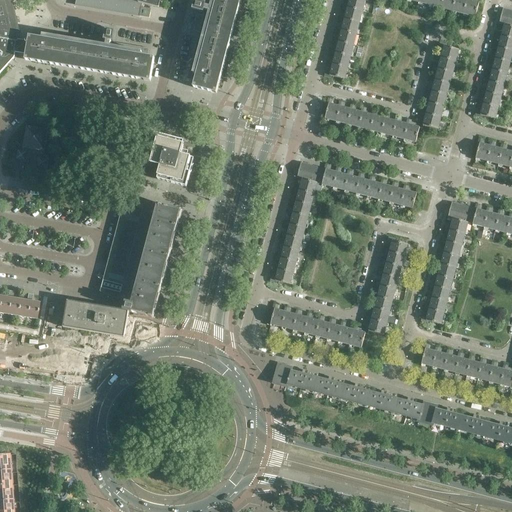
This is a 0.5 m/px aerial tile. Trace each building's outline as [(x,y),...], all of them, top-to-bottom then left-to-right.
[(13,6),(12,0),(0,0),(0,74),(15,58),(16,53),(26,55),(28,43),(18,41),(19,31),(13,6)] [(114,12),(116,0),(109,0),(108,11),(114,12)] [(121,13),(123,0),(122,0),(116,0),(114,12),(121,13)] [(127,14),(129,1),(123,0),(121,13),(127,14)] [(139,0),(138,3),(142,4),(159,8),(161,0),(139,0)] [(207,0),(207,4),(198,2),(195,11),(204,14),(202,21),(194,51),(187,79),(195,81),(193,88),(217,94),(226,59),(234,30),(241,1),(241,0),(207,0)] [(363,12),(366,1),(363,0),(349,0),(348,6),(343,4),(342,9),(347,10),(348,8),(363,12)] [(441,9),(443,0),(431,0),(430,6),(441,9)] [(455,0),(443,0),(441,9),(453,12),(455,0)] [(464,15),(467,0),(455,0),(453,12),(464,15)] [(475,18),(479,3),(470,0),(467,0),(464,15),(475,18)] [(133,15),(136,2),(129,1),(127,14),(133,15)] [(140,16),(141,8),(142,4),(138,3),(136,2),(133,15),(140,16)] [(149,18),(150,10),(141,8),(140,16),(149,18)] [(360,23),(363,12),(348,8),(347,10),(345,17),(340,16),(339,20),(344,21),(345,19),(360,23)] [(508,26),(511,11),(503,9),(499,24),(505,25),(508,26)] [(357,34),(360,23),(345,19),(344,21),(342,28),(337,27),(336,31),(341,33),(342,30),(357,34)] [(511,39),(511,26),(508,26),(505,25),(502,34),(497,33),(496,37),(501,39),(502,36),(511,39)] [(151,82),(155,58),(148,57),(149,49),(114,43),(116,34),(106,32),(104,41),(38,30),(36,38),(29,37),(28,43),(26,55),(25,61),(151,82)] [(354,46),(357,34),(342,30),(341,33),(339,40),(334,38),(333,42),(338,44),(339,42),(354,46)] [(511,51),(511,39),(502,36),(501,39),(499,46),(494,44),(493,49),(498,50),(499,48),(511,51)] [(351,57),(354,46),(339,42),(338,44),(336,51),(331,49),(330,54),(335,55),(336,53),(351,57)] [(456,62),(459,50),(448,47),(448,45),(440,43),(438,47),(444,49),(442,56),(441,58),(456,62)] [(510,63),(511,57),(511,51),(499,48),(498,50),(496,57),(491,56),(490,60),(495,61),(496,59),(510,63)] [(348,68),(351,57),(336,53),(335,55),(334,62),(328,61),(327,65),(332,66),(333,64),(348,68)] [(453,73),(456,62),(441,58),(442,56),(437,54),(435,59),(441,60),(439,67),(438,69),(453,73)] [(508,74),(510,63),(496,59),(495,61),(493,68),(488,67),(487,71),(492,73),(493,70),(508,74)] [(345,80),(348,68),(333,64),(332,66),(330,74),(325,72),(324,76),(329,78),(330,76),(345,80)] [(450,85),(453,73),(438,69),(439,67),(434,66),(433,70),(438,71),(436,78),(435,81),(450,85)] [(505,86),(508,74),(493,70),(492,73),(490,79),(485,78),(484,82),(489,84),(490,82),(505,86)] [(447,96),(450,85),(435,81),(436,78),(431,77),(430,81),(435,83),(433,90),(433,92),(447,96)] [(502,97),(505,86),(490,82),(489,84),(487,91),(482,89),(481,94),(486,95),(487,93),(502,97)] [(444,107),(447,96),(433,92),(433,90),(428,88),(427,93),(432,94),(430,101),(430,103),(444,107)] [(499,108),(502,97),(487,93),(486,95),(484,102),(479,101),(478,105),(483,106),(484,104),(499,108)] [(337,122),(341,107),(338,106),(331,104),(333,99),(328,98),(326,107),(328,107),(325,119),(337,122)] [(441,119),(444,107),(430,103),(430,101),(425,100),(424,104),(429,106),(427,113),(427,115),(441,119)] [(352,110),(350,109),(343,107),(344,102),(340,101),(338,106),(341,107),(337,122),(348,125),(352,110)] [(359,128),(363,113),(361,112),(354,110),(355,105),(351,104),(350,109),(352,110),(348,125),(359,128)] [(496,120),(499,108),(484,104),(483,106),(481,113),(476,112),(475,116),(480,118),(481,116),(496,120)] [(374,116),(372,115),(365,113),(367,108),(362,107),(361,112),(363,113),(359,128),(371,131),(374,116)] [(382,134),(386,119),(383,118),(376,117),(378,111),(374,110),(372,115),(374,116),(371,131),(382,134)] [(438,130),(441,119),(427,115),(427,113),(422,111),(421,115),(426,117),(424,126),(438,130)] [(397,122),(395,121),(388,120),(389,114),(385,113),(383,118),(386,119),(382,134),(393,137),(397,122)] [(408,125),(406,125),(399,123),(400,117),(396,116),(395,121),(397,122),(393,137),(404,140),(408,125)] [(416,143),(420,128),(410,126),(412,120),(407,119),(406,125),(408,125),(404,140),(416,143)] [(44,155),(48,130),(27,126),(22,151),(18,151),(17,159),(16,159),(21,160),(19,173),(23,174),(25,163),(37,165),(36,168),(47,170),(49,157),(48,156),(44,155)] [(187,188),(194,159),(191,158),(191,157),(185,156),(181,155),(182,151),(184,145),(183,145),(184,141),(155,134),(148,163),(151,164),(161,167),(158,177),(159,177),(158,180),(187,188)] [(487,162),(491,147),(489,146),(482,144),(483,139),(479,138),(477,147),(479,147),(476,159),(487,162)] [(499,165),(502,150),(500,149),(493,147),(495,142),(490,141),(489,146),(491,147),(487,162),(499,165)] [(510,168),(511,159),(511,152),(505,150),(506,145),(502,144),(500,149),(502,150),(499,165),(510,168)] [(311,181),(315,167),(301,163),(297,178),(303,180),(303,179),(311,181)] [(338,173),(335,172),(328,170),(330,165),(325,164),(324,169),(326,170),(322,185),(334,188),(338,173)] [(326,170),(324,169),(315,167),(311,181),(317,183),(322,185),(326,170)] [(345,191),(349,176),(347,175),(340,174),(341,168),(337,167),(335,172),(338,173),(334,188),(345,191)] [(360,179),(358,178),(351,176),(352,171),(348,170),(347,175),(349,176),(345,191),(356,194),(360,179)] [(369,181),(362,179),(364,174),(359,173),(358,178),(360,179),(356,194),(367,197),(371,182),(369,181)] [(379,200),(383,185),(380,184),(373,182),(375,177),(371,176),(369,181),(371,182),(367,197),(379,200)] [(314,195),(317,183),(311,181),(303,179),(303,180),(300,189),(295,187),(294,191),(299,193),(300,191),(314,195)] [(390,203),(394,188),(392,187),(385,185),(386,180),(382,179),(380,184),(383,185),(379,200),(390,203)] [(405,191),(403,190),(396,188),(397,183),(393,182),(392,187),(394,188),(390,203),(401,206),(405,191)] [(413,209),(417,194),(407,191),(409,186),(404,185),(403,190),(405,191),(401,206),(413,209)] [(311,206),(314,195),(300,191),(299,193),(297,200),(292,198),(291,203),(296,204),(297,202),(311,206)] [(152,318),(181,211),(151,203),(151,205),(137,202),(125,199),(100,292),(125,302),(123,310),(152,318)] [(308,217),(311,206),(297,202),(296,204),(294,211),(289,210),(288,214),(293,215),(294,213),(308,217)] [(462,221),(466,207),(452,203),(448,218),(453,219),(462,221)] [(488,213),(486,212),(479,210),(481,205),(476,204),(475,209),(477,210),(473,225),(484,228),(488,213)] [(474,209),(466,207),(462,221),(468,223),(473,225),(477,210),(475,209),(474,209)] [(496,231),(500,216),(497,215),(490,213),(492,208),(487,207),(486,212),(488,213),(484,228),(496,231)] [(507,234),(511,219),(509,218),(502,216),(503,211),(499,210),(497,215),(500,216),(496,231),(507,234)] [(306,228),(308,217),(294,213),(293,215),(291,222),(286,221),(285,225),(290,227),(291,224),(306,228)] [(465,234),(468,223),(462,221),(453,219),(451,228),(445,227),(444,231),(450,233),(450,230),(465,234)] [(303,240),(306,228),(291,224),(290,227),(288,234),(283,232),(282,236),(287,238),(288,236),(303,240)] [(462,246),(465,234),(450,230),(450,233),(448,240),(442,238),(441,243),(447,244),(447,242),(462,246)] [(300,251),(303,240),(288,236),(287,238),(285,245),(280,244),(279,248),(284,249),(285,247),(300,251)] [(405,256),(408,245),(396,242),(397,239),(388,237),(387,241),(392,243),(391,250),(390,252),(405,256)] [(459,257),(462,246),(447,242),(447,244),(445,251),(439,250),(438,254),(444,255),(444,253),(459,257)] [(297,262),(300,251),(285,247),(284,249),(282,256),(277,255),(276,259),(281,260),(282,258),(297,262)] [(402,267),(405,256),(390,252),(391,250),(385,248),(384,253),(389,254),(388,261),(387,263),(402,267)] [(456,268),(459,257),(444,253),(444,255),(442,262),(437,261),(435,265),(441,267),(441,264),(456,268)] [(294,274),(297,262),(282,258),(281,260),(279,268),(274,266),(273,271),(278,272),(279,270),(294,274)] [(399,279),(402,267),(387,263),(388,261),(382,260),(381,264),(386,265),(385,272),(384,275),(399,279)] [(453,279),(456,268),(441,264),(441,267),(439,274),(434,272),(432,276),(438,278),(438,275),(453,279)] [(291,285),(294,274),(279,270),(278,272),(276,279),(271,278),(270,282),(279,284),(279,282),(283,283),(291,285)] [(396,290),(399,279),(384,275),(385,272),(379,271),(378,275),(383,277),(381,284),(381,286),(396,290)] [(450,291),(453,279),(438,275),(438,278),(436,285),(431,283),(429,288),(435,289),(435,287),(450,291)] [(393,301),(396,290),(381,286),(381,284),(376,282),(375,287),(380,288),(378,295),(378,297),(393,301)] [(447,302),(450,291),(435,287),(435,289),(433,296),(428,295),(426,299),(432,300),(432,298),(447,302)] [(0,313),(17,316),(20,300),(12,298),(14,292),(9,291),(8,298),(1,296),(0,300),(0,313)] [(36,319),(39,303),(32,302),(33,295),(28,294),(27,301),(20,300),(17,316),(36,319)] [(390,313),(393,301),(378,297),(378,295),(373,294),(372,298),(377,299),(375,306),(375,308),(390,313)] [(444,313),(447,302),(432,298),(432,300),(430,307),(425,306),(424,310),(429,312),(429,309),(444,313)] [(125,338),(129,312),(68,302),(64,327),(63,327),(63,328),(125,338)] [(286,313),(284,312),(277,310),(278,305),(274,304),(272,312),(274,313),(271,324),(282,327),(286,313)] [(387,324),(390,313),(375,308),(375,306),(370,305),(369,309),(374,311),(372,318),(372,320),(387,324)] [(294,330),(297,315),(295,315),(288,313),(290,308),(286,307),(284,312),(286,313),(282,327),(294,330)] [(441,325),(444,313),(429,309),(429,312),(427,319),(422,317),(421,322),(429,324),(430,322),(441,325)] [(305,333),(309,319),(307,318),(300,316),(301,311),(297,310),(295,315),(297,315),(294,330),(305,333)] [(320,321),(318,321),(311,319),(312,314),(308,313),(307,318),(309,319),(305,333),(316,336),(320,321)] [(327,339),(331,324),(329,324),(322,322),(324,317),(319,316),(318,321),(320,321),(316,336),(327,339)] [(384,335),(387,324),(372,320),(372,318),(367,316),(366,320),(371,322),(369,331),(384,335)] [(343,327),(341,327),(333,325),(335,320),(331,319),(329,324),(331,324),(327,339),(339,342),(343,327)] [(354,330),(352,330),(345,328),(346,323),(342,322),(341,327),(343,327),(339,342),(350,345),(354,330)] [(361,348),(365,334),(365,333),(356,331),(357,326),(353,325),(352,330),(354,330),(350,345),(361,348)] [(433,367),(437,352),(435,352),(428,350),(429,345),(425,343),(422,352),(425,353),(422,364),(433,367)] [(448,355),(446,355),(439,353),(441,348),(436,346),(435,352),(437,352),(433,367),(445,370),(448,355)] [(460,358),(458,358),(451,356),(452,351),(448,349),(446,355),(448,355),(445,370),(456,373),(460,358)] [(467,376),(471,361),(469,361),(462,359),(463,354),(459,352),(458,358),(460,358),(456,373),(467,376)] [(478,379),(482,364),(480,364),(473,362),(474,357),(470,355),(469,361),(471,361),(467,376),(478,379)] [(494,367),(491,367),(484,365),(486,359),(482,358),(480,364),(482,364),(478,379),(490,382),(494,367)] [(501,385),(505,370),(503,370),(496,368),(497,363),(493,361),(491,367),(494,367),(490,382),(501,385)] [(288,387),(292,371),(293,368),(278,364),(273,384),(288,387)] [(511,388),(511,372),(507,371),(508,366),(504,364),(503,370),(505,370),(501,385),(511,388)] [(340,401),(344,385),(333,382),(334,379),(330,377),(329,381),(307,375),(308,372),(303,370),(302,374),(292,371),(288,387),(289,388),(289,386),(313,392),(312,394),(315,395),(316,392),(339,399),(338,401),(340,401)] [(393,415),(397,399),(386,396),(387,393),(382,391),(381,395),(360,389),(361,386),(356,384),(355,388),(344,385),(340,401),(341,402),(342,399),(354,402),(365,406),(365,408),(366,408),(368,409),(368,406),(392,413),(391,415),(393,415)] [(419,422),(423,406),(412,403),(413,400),(409,398),(408,402),(397,399),(393,415),(394,415),(395,413),(418,419),(417,422),(419,422)] [(433,426),(437,410),(438,406),(424,402),(423,406),(419,422),(420,422),(421,420),(431,423),(431,425),(433,426)] [(458,432),(463,416),(452,414),(453,410),(448,409),(447,412),(437,410),(433,426),(434,424),(457,430),(457,432),(458,432)] [(485,439),(489,423),(478,420),(479,417),(474,416),(473,419),(463,416),(458,432),(460,433),(460,431),(484,437),(483,439),(485,439)] [(511,446),(511,442),(511,429),(504,427),(505,424),(501,423),(500,426),(489,423),(485,439),(486,440),(487,438),(510,444),(509,446),(511,446)] [(0,486),(10,486),(8,455),(0,456),(0,486)] [(0,511),(12,511),(10,486),(0,486),(0,511)]
